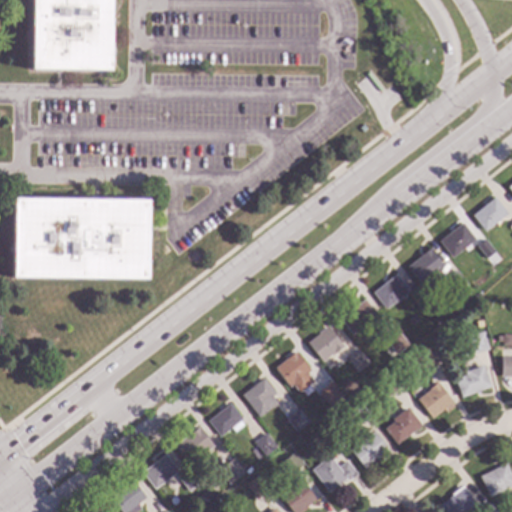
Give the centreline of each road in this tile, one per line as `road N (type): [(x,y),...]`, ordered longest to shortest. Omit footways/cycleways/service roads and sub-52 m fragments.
road 1 (secondary): [(0,502),(511,98)]
road 2 (secondary): [(511,60),(0,454)]
road 3 (residential): [(36,511),(511,140)]
road 4 (residential): [(511,424),(458,446),(374,511)]
road 5 (motorway): [(475,127),(488,79),(482,38),(459,0)]
road 6 (motorway): [(422,0),(454,57),(442,115)]
